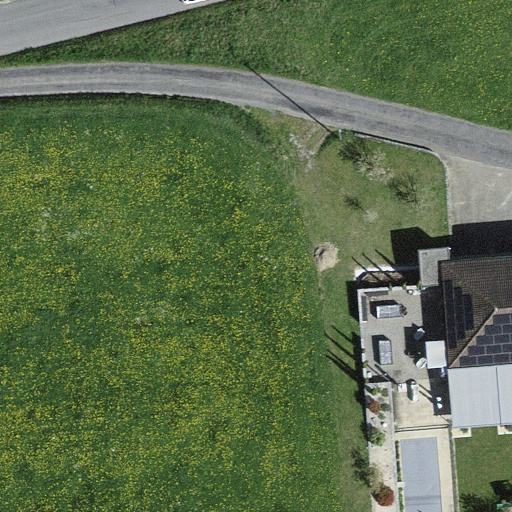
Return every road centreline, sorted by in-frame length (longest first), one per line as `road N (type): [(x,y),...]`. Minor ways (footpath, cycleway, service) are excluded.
road 1 (residential): [(511,151),(203,85),(0,83)]
road 2 (tertiary): [(121,0),(0,29)]
